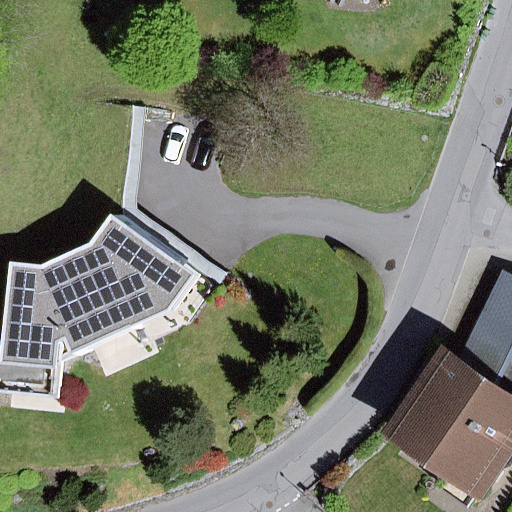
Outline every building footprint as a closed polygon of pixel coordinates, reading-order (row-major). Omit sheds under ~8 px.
[(228,274),(140,210),(149,109),(134,108),(134,110),(124,216),(188,262),(207,275),(205,278),(218,288),(228,274)] [(137,312),(160,301),(188,262),(124,216),(103,245),(55,268),(22,265),(14,345),(0,343),(0,393),(10,394),(11,383),(66,388),(68,363),(145,328),(137,312)] [(145,328),(181,312),(205,278),(207,275),(188,262),(160,301),(137,312),(145,328)] [(511,278),(510,278),(466,371),(457,365),(445,382),(435,375),(426,390),(435,396),(412,429),(491,484),(511,454),(511,278)] [(10,394),(64,400),(66,388),(11,383),(10,394)]
